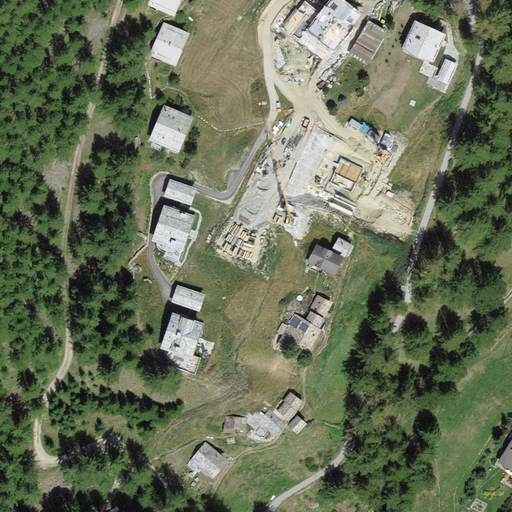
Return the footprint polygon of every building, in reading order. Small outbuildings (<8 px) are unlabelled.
[(181,0),(150,0),(148,6),(174,17),(181,0)] [(359,17),(337,0),(332,0),(308,32),(332,51),(359,17)] [(386,31),(368,21),(350,55),(368,64),(386,31)] [(446,35),(415,21),(402,49),(433,63),(446,35)] [(189,33),(163,23),(151,56),(176,66),(189,33)] [(457,64),(446,59),(437,80),(448,84),(457,64)] [(193,119),(164,107),(150,141),(179,153),(193,119)] [(340,179),(312,169),(301,197),(329,207),(340,179)] [(171,180),(165,197),(191,206),(197,189),(171,180)] [(195,216),(164,206),(152,242),(183,252),(195,216)] [(351,244),(340,239),(335,247),(346,253),(351,244)] [(344,257),(316,245),(308,264),(335,276),(344,257)] [(177,285),(172,302),(200,312),(206,295),(177,285)] [(333,301),(317,294),(310,309),(326,316),(333,301)] [(325,331),(319,328),(324,319),(310,311),(305,320),(294,314),(283,334),(313,352),(325,331)] [(203,323),(171,313),(160,349),(192,359),(203,323)] [(281,402),(283,403),(276,411),(287,420),(302,403),(290,392),(281,402)] [(284,423),(269,410),(258,423),(273,436),(284,423)] [(306,424),(297,415),(287,425),(297,434),(306,424)] [(246,418),(225,417),(224,431),(245,432),(246,418)] [(511,435),(496,459),(511,469),(511,435)] [(227,461),(205,442),(189,460),(212,479),(227,461)]
